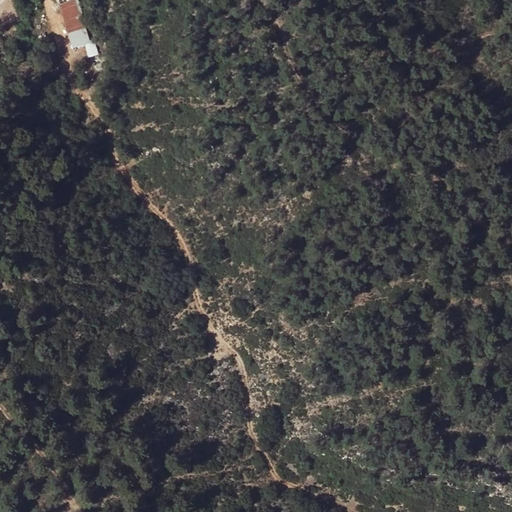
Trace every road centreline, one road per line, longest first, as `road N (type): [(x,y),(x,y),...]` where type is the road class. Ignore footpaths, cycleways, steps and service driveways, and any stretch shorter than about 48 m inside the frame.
road 1 (track): [(347,511),(280,482),(253,433),(240,360),(212,330),(196,296),(191,258),(117,157),(58,50),(46,0)]
road 2 (track): [(257,440),(222,469),(70,511)]
road 3 (track): [(82,511),(34,431),(0,405)]
